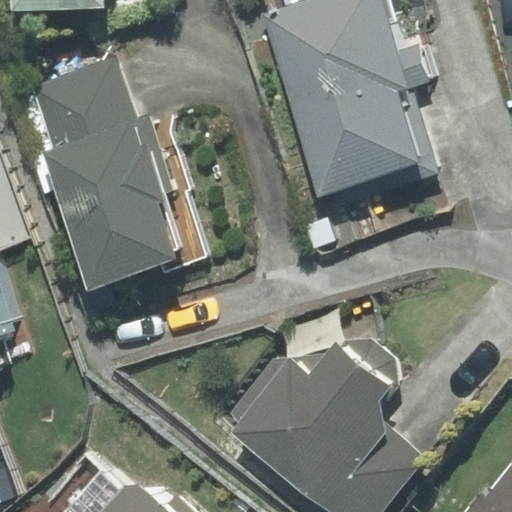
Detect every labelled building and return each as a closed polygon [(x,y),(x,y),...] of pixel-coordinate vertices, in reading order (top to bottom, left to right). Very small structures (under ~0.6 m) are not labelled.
[(12,0),(13,10),(103,8),(103,0),(12,0)] [(416,89),(432,83),(420,45),(396,52),(379,0),(303,0),(261,14),(319,195),(334,190),(339,207),(443,174),(416,89)] [(137,115),(117,58),(33,87),(54,147),(43,151),(92,289),(160,265),(164,275),(211,259),(187,192),(191,190),(171,132),(172,117),(153,123),(148,111),(137,115)] [(0,332),(26,324),(0,252),(0,332)] [(395,362),(371,339),(335,343),(307,374),(291,358),(276,359),(232,413),(240,423),(234,433),(336,511),(381,511),(425,459),(385,422),(379,401),(399,377),(395,362)] [(206,511),(179,487),(163,505),(112,458),(62,511),(206,511)] [(511,511),(511,467),(476,511),(511,511)]
